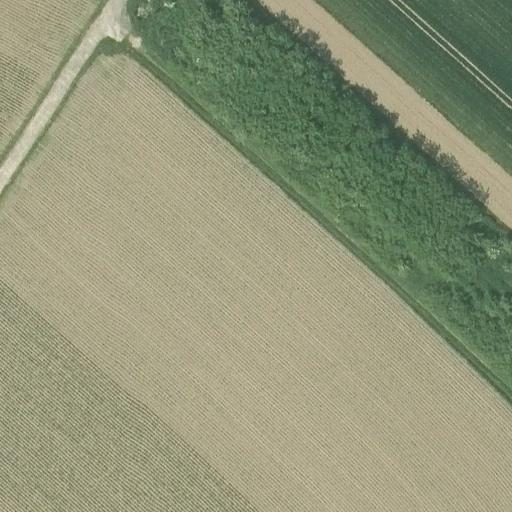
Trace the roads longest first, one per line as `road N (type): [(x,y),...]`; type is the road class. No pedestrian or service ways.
road 1 (track): [(110,21),(511,394)]
road 2 (track): [(0,187),(125,0)]
